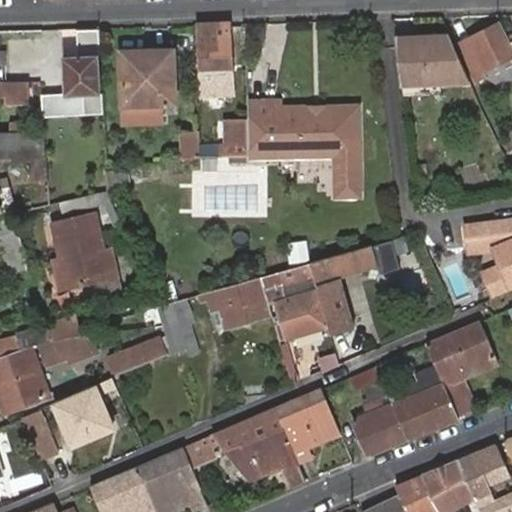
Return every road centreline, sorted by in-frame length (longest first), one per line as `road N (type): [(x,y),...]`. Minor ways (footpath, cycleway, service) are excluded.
road 1 (residential): [(9,511),(511,299)]
road 2 (residential): [(0,13),(438,0)]
road 3 (residential): [(293,511),(511,420)]
